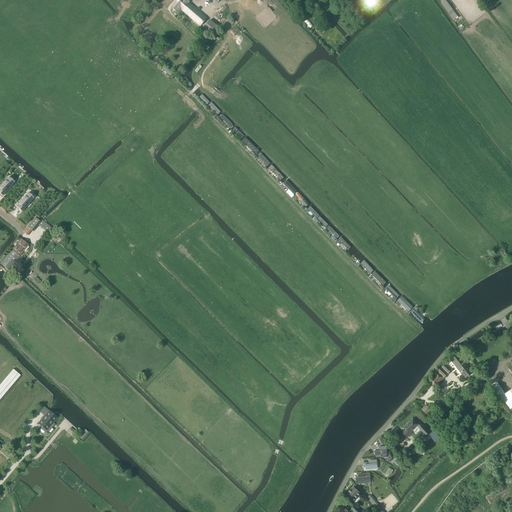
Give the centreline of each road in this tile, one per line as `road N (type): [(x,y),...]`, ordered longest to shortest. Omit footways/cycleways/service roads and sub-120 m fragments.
road 1 (residential): [(329,511),(364,449),(443,354),(511,307)]
road 2 (unknown): [(511,436),(439,483),(412,511)]
